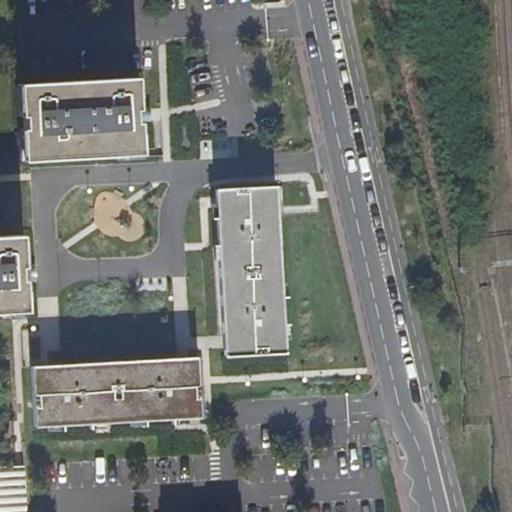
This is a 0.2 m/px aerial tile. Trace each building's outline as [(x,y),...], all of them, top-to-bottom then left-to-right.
[(138,119),(136,77),(18,83),(22,162),(140,154),(138,119)] [(224,355),(283,351),(273,186),(213,190),(215,222),(221,318),(224,355)] [(23,236),(0,237),(0,313),(26,312),(23,236)] [(199,418),(196,357),(162,359),(61,366),(29,368),(32,427),(199,418)] [(0,511),(20,511),(18,467),(0,468),(0,511)]
